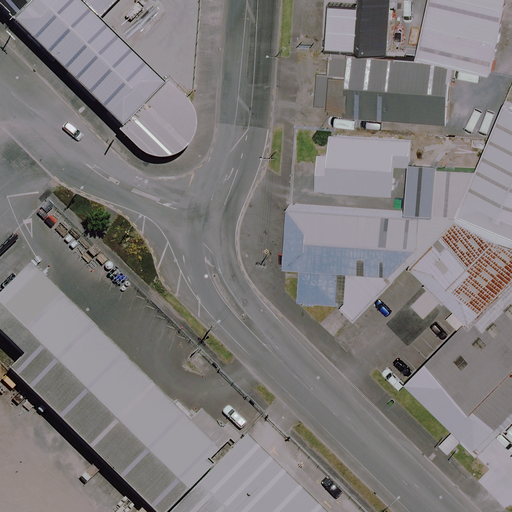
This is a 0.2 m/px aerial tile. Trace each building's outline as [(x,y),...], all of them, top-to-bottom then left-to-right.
[(0,0),(0,21),(112,127),(151,86),(88,26),(112,0),(0,0)] [(380,58),(382,0),(350,0),(350,9),(315,7),(313,55),(380,58)] [(493,0),(422,0),(408,61),(475,76),(493,0)] [(316,57),(315,122),(438,128),(440,71),(401,63),(316,57)] [(446,222),(511,247),(511,116),(491,108),(446,222)] [(411,163),(413,137),(333,134),(332,153),(319,152),(317,190),(395,193),(395,181),(411,181),(411,163)] [(273,272),(383,280),(406,248),(409,231),(412,220),(279,212),(273,272)] [(455,320),(511,266),(511,247),(446,222),(400,265),(455,320)] [(400,373),(462,452),(511,405),(511,266),(455,320),(400,373)] [(164,511),(203,472),(197,466),(210,452),(19,270),(0,289),(0,356),(8,364),(0,372),(0,387),(131,511),(164,511)] [(305,511),(236,447),(174,511),(305,511)]
